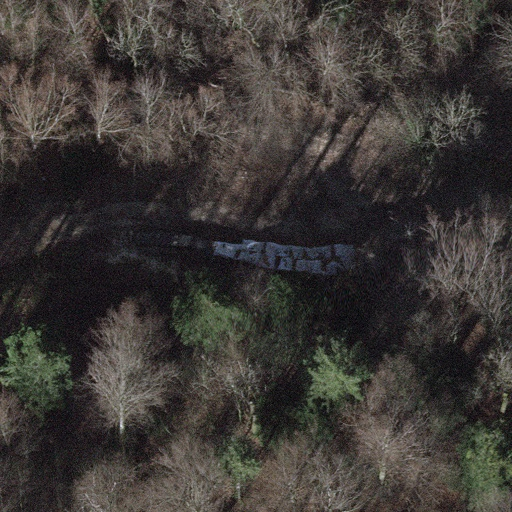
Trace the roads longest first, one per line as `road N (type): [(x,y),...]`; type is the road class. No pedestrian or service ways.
road 1 (track): [(511,130),(415,137),(256,190),(63,218),(0,252)]
road 2 (track): [(511,224),(331,160),(0,92)]
